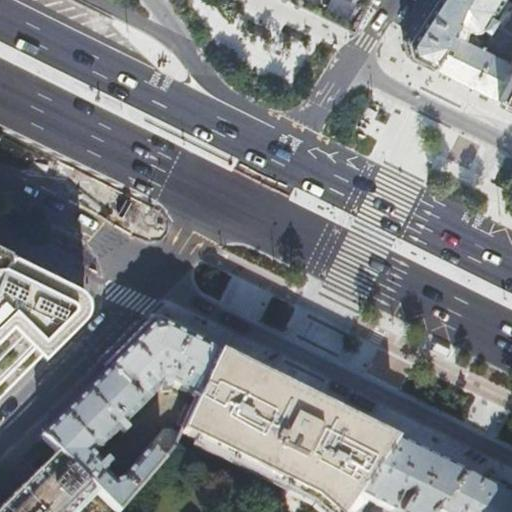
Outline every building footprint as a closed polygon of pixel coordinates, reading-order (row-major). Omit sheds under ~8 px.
[(309,0),(332,12),(337,0),(340,0),(356,7),(359,0),(309,0)] [(495,97),(511,64),(511,3),(508,2),(487,43),(483,41),(482,42),(466,33),(468,29),(474,32),(478,29),(485,19),(488,20),(500,0),(430,0),(412,27),(405,38),(407,45),(409,54),(455,77),(495,97)] [(511,64),(495,97),(511,105),(511,64)] [(0,259),(9,250),(0,245),(0,259)] [(75,283),(9,250),(0,259),(0,392),(82,310),(83,305),(83,301),(83,298),(82,294),(80,290),(78,286),(75,283)] [(197,399),(218,354),(201,345),(204,339),(173,325),(170,330),(155,323),(142,336),(140,334),(107,366),(109,368),(41,437),(57,453),(98,494),(115,511),(119,511),(174,448),(179,437),(170,429),(162,430),(121,479),(115,480),(106,471),(106,468),(110,464),(105,460),(102,463),(91,452),(95,447),(99,449),(122,427),(126,430),(131,426),(126,422),(162,387),(163,391),(168,391),(168,386),(197,399)] [(271,380),(218,354),(197,399),(180,435),(315,498),(332,511),(349,511),(397,441),(375,431),(343,415),(271,380)] [(410,448),(397,441),(349,511),(362,511),(369,500),(395,511),(434,511),(466,476),(449,467),(431,458),(410,448)] [(79,511),(98,494),(57,453),(30,480),(10,500),(0,510),(0,511),(79,511)] [(511,511),(511,498),(496,490),(481,483),(466,476),(434,511),(511,511)]
